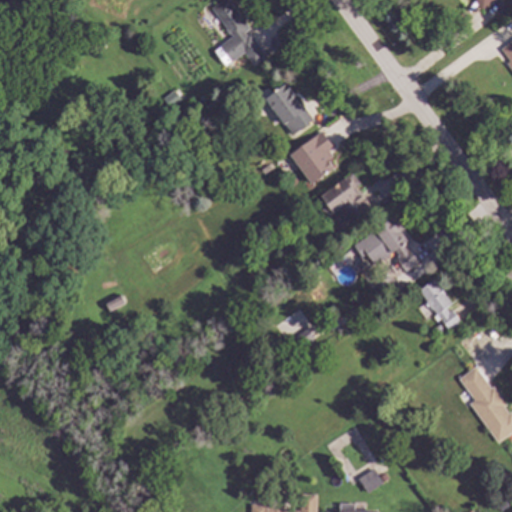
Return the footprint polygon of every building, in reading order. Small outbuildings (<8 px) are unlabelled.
[(228,0),(249,29),(244,33),(246,36),(249,34),(262,52),(244,65),(238,57),(231,62),(219,46),(222,43),(211,28),(220,21),(211,8),(221,0),(228,0)] [(494,0),(495,1),(481,10),(474,0),(494,0)] [(511,0),(511,5),(507,9),(503,3),(507,0),(511,0)] [(511,72),(506,64),(509,62),(500,50),(511,41),(511,72)] [(313,120),(292,136),(264,100),(283,85),(282,83),(283,82),(313,120)] [(332,147),(327,151),(332,156),(326,161),(332,168),(310,184),(289,155),(320,131),(332,147)] [(271,169),(263,174),(260,170),(268,164),(271,169)] [(359,184),(355,186),(373,212),(349,228),(338,211),(333,214),(332,213),(328,216),(323,214),(315,202),(353,176),(359,184)] [(407,243),(404,245),(408,251),(409,249),(419,262),(405,272),(395,259),(393,260),(389,254),(390,253),(374,231),(390,219),(407,243)] [(451,304),(446,308),(449,312),(451,309),(460,322),(448,331),(440,320),(436,323),(432,317),(436,314),(432,310),(431,311),(425,303),(426,302),(418,291),(433,279),(451,304)] [(124,303),(109,311),(105,304),(120,296),(124,303)] [(443,331),(434,336),(430,330),(439,324),(443,331)] [(313,338),(300,348),(293,338),(306,328),(313,338)] [(488,385),(485,387),(487,391),(493,387),(507,406),(504,408),(508,413),(511,411),(511,412),(511,432),(497,443),(469,404),(476,399),(473,395),(471,397),(458,379),(475,367),(488,385)] [(382,484),(366,494),(357,479),(373,469),(382,484)] [(389,479),(383,482),(379,476),(385,473),(389,479)] [(144,493),(146,492),(149,498),(138,502),(135,495),(143,491),(144,493)] [(315,511),(250,511),(250,504),(281,505),(281,510),(300,510),(300,494),(316,494),(315,511)] [(507,506),(500,511),(496,506),(503,500),(507,506)]
